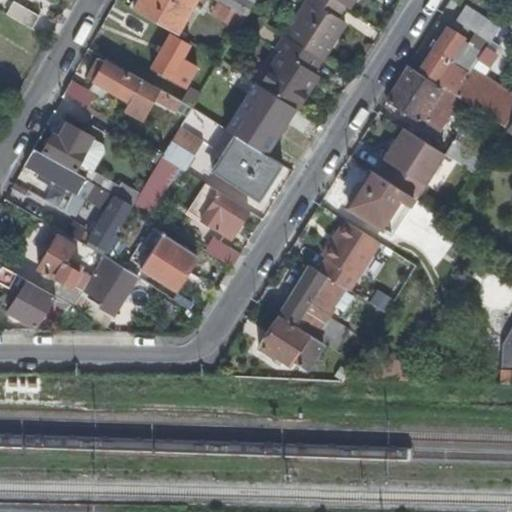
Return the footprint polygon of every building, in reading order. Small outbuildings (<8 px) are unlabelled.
[(178,33),(196,0),(140,0),(135,9),(178,33)] [(248,12),(252,6),(242,0),(238,0),(233,8),(246,16),(248,12)] [(338,0),(308,0),(285,35),(323,59),(324,60),(348,24),(339,18),(347,6),(338,0)] [(338,0),(347,6),(351,10),(357,0),(338,0)] [(12,4),(7,15),(27,26),(33,16),(12,4)] [(223,21),(238,30),(246,16),(233,8),(231,7),(223,21)] [(460,10),(454,20),(487,42),(494,32),(460,10)] [(447,28),(417,75),(440,89),(502,128),(507,131),(511,123),(511,95),(511,94),(511,92),(511,75),(495,62),(485,75),(475,67),(483,54),(460,41),(462,37),(447,28)] [(174,84),(168,93),(192,107),(192,106),(201,92),(186,84),(193,72),(179,63),(190,44),(172,34),(153,66),(181,83),(179,87),(174,84)] [(280,51),(259,84),(298,109),(319,76),(314,73),(323,59),(285,35),(284,35),(276,49),(280,51)] [(280,51),(276,49),(272,46),(251,79),(259,84),(280,51)] [(149,94),(187,116),(192,107),(168,93),(145,80),(129,71),(127,74),(99,58),(89,76),(95,80),(109,88),(142,106),(149,94)] [(417,75),(405,67),(385,100),(397,108),(411,117),(420,122),(422,119),(433,126),(446,107),(434,99),(440,89),(417,75)] [(89,90),(71,80),(65,92),(89,106),(96,94),(89,90)] [(109,88),(95,80),(89,90),(96,94),(103,98),(109,88)] [(272,101),(250,135),(279,154),(302,120),(272,101)] [(62,117),(43,149),(75,168),(93,138),(94,136),(62,117)] [(202,140),(180,127),(172,142),(193,155),(202,140)] [(415,200),(442,157),(401,131),(381,163),(386,166),(379,177),(411,197),(415,200)] [(237,135),(213,171),(259,201),(283,165),(237,135)] [(105,145),(93,138),(75,168),(75,170),(87,177),(92,168),(105,145)] [(193,155),(172,142),(167,150),(164,155),(175,162),(185,168),(193,155)] [(452,142),(442,157),(475,178),(485,163),(452,142)] [(115,233),(133,203),(116,193),(95,181),(87,177),(75,170),(57,159),(34,147),(25,163),(39,171),(36,175),(43,179),(46,174),(48,176),(74,191),(68,201),(81,205),(87,195),(96,200),(98,197),(106,201),(108,196),(112,199),(98,223),(89,239),(105,249),(115,233)] [(145,211),(175,162),(164,155),(134,204),(145,211)] [(92,168),(87,177),(95,181),(116,193),(133,203),(137,195),(92,168)] [(388,233),(411,197),(379,177),(370,171),(347,206),(388,233)] [(248,211),(206,184),(189,210),(231,237),(248,211)] [(378,242),(343,220),(320,255),(324,258),(316,270),(346,289),(347,290),(378,242)] [(30,242),(46,249),(55,230),(39,223),(30,242)] [(176,290),(198,256),(155,228),(147,241),(157,247),(143,268),(176,290)] [(446,253),(454,241),(439,232),(431,244),(446,253)] [(42,284),(75,303),(82,291),(72,285),(80,271),(64,262),(74,243),(58,234),(39,266),(49,272),(42,284)] [(221,241),(212,254),(233,267),(241,255),(221,241)] [(113,315),(138,276),(129,270),(124,267),(104,254),(82,291),(87,294),(102,302),(100,307),(113,315)] [(309,265),(278,315),(322,343),(334,350),(347,330),(328,317),(346,289),(316,270),(309,265)] [(52,300),(55,295),(3,266),(0,272),(0,282),(11,290),(7,298),(15,302),(9,312),(36,327),(52,300)] [(377,290),(368,303),(384,313),(392,300),(377,290)] [(106,326),(113,315),(100,307),(84,298),(87,294),(82,291),(75,303),(73,306),(106,326)] [(63,300),(55,295),(52,300),(60,305),(63,300)] [(306,369),(322,343),(278,315),(258,346),(288,365),(291,360),(306,369)] [(511,326),(501,343),(499,373),(511,373),(511,326)] [(377,380),(408,379),(408,360),(377,360),(377,380)]
